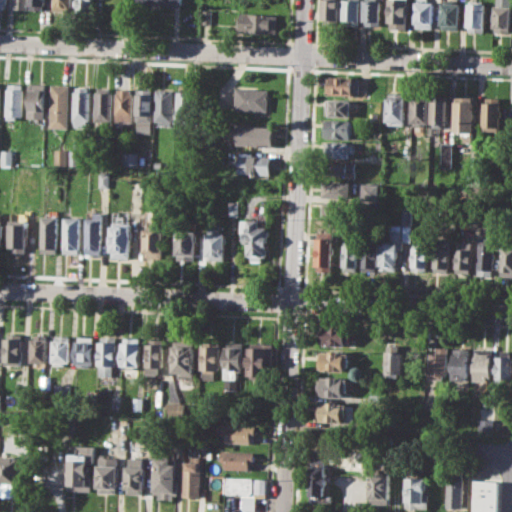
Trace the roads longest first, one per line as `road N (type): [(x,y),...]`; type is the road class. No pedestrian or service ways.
road 1 (residential): [(305,0),(282,511)]
road 2 (residential): [(0,42),(511,64)]
road 3 (residential): [(0,289),(511,311)]
